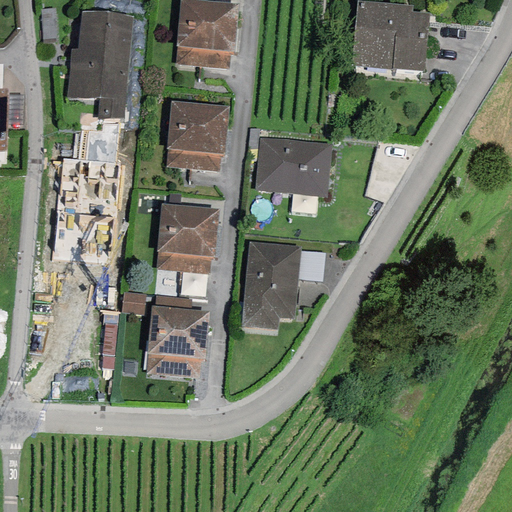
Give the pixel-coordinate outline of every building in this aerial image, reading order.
[(237,4),(179,0),(175,65),(228,69),(229,54),(234,54),(237,4)] [(413,5),(357,2),(352,66),(425,70),(429,14),(412,13),(413,5)] [(133,16),(81,11),(76,50),(71,50),(68,98),(100,98),(96,120),(122,119),(133,16)] [(24,96),(8,96),(7,125),(23,125),(24,96)] [(229,108),(170,102),(164,166),(219,171),(220,156),(224,157),(229,108)] [(331,145),(259,138),(254,190),(326,197),(331,145)] [(218,209),(161,204),(155,269),(209,274),(210,259),(214,259),(218,209)] [(300,247),(248,243),(240,327),(277,330),(278,318),(294,319),(300,247)] [(186,276),(185,297),(209,298),(210,276),(186,276)] [(156,296),(155,307),(190,311),(192,300),(156,296)] [(155,307),(151,307),(145,375),(197,380),(199,361),(204,361),(209,312),(190,311),(155,307)]
